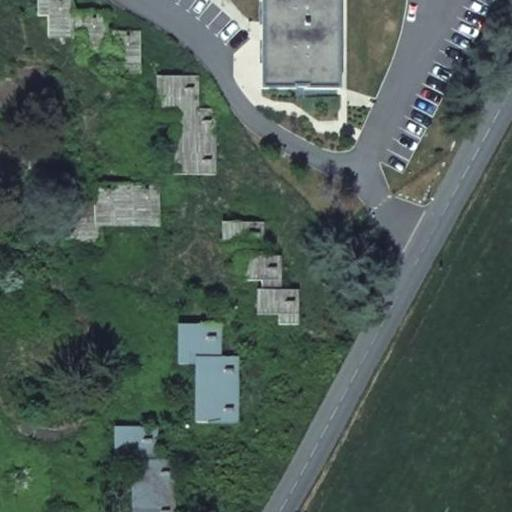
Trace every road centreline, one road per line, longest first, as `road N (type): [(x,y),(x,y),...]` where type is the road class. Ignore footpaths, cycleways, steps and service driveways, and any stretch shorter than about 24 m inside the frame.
road 1 (unclassified): [(281,511),(511,106)]
road 2 (track): [(0,399),(37,436),(71,431),(91,414),(108,388),(103,344),(80,313)]
